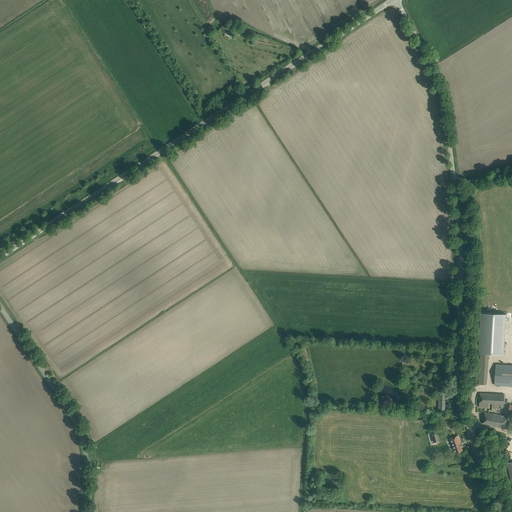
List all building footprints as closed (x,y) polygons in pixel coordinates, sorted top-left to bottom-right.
[(223,27),(222,33),(232,35),(234,25),(228,24),(227,27),(223,27)] [(478,353),(504,354),(506,314),(481,312),(478,353)] [(494,385),(511,386),(511,365),(496,364),(494,385)] [(484,408),(485,403),(504,404),(504,394),(480,393),(479,407),(484,408)] [(482,423),(505,428),(507,417),(485,412),(482,423)] [(439,441),(437,431),(431,433),(434,442),(439,441)] [(455,453),(458,452),(462,450),(457,435),(450,438),(451,442),(449,442),(451,447),(453,446),(455,453)]
